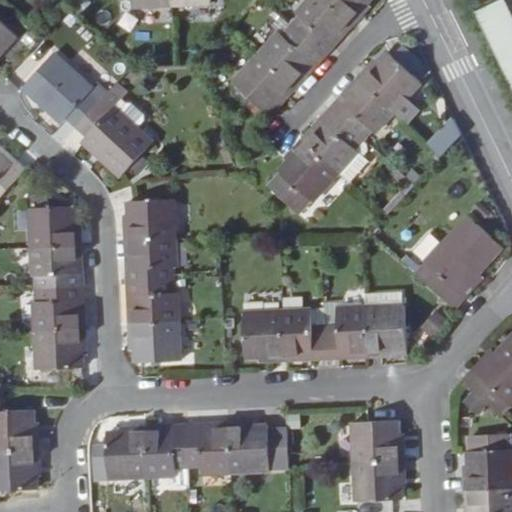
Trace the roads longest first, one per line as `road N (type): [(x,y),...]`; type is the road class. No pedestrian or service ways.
road 1 (residential): [(0,104),(101,204),(113,395)]
road 2 (residential): [(423,393),(399,385),(113,395)]
road 3 (residential): [(423,0),(511,180)]
road 4 (residential): [(280,136),(377,29),(423,0)]
road 5 (residential): [(113,395),(81,420),(71,440),(70,511)]
road 6 (residential): [(511,299),(423,393)]
road 7 (residential): [(434,511),(423,393)]
